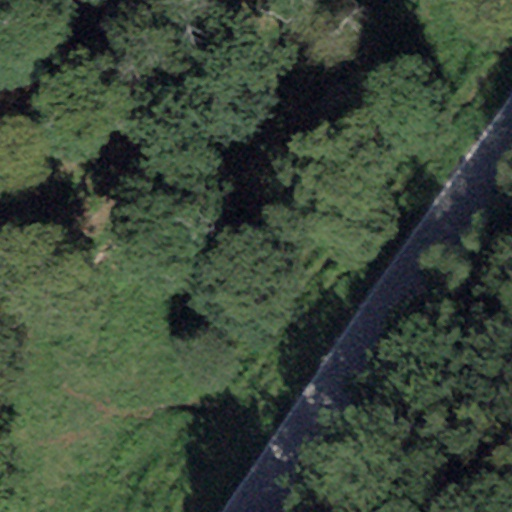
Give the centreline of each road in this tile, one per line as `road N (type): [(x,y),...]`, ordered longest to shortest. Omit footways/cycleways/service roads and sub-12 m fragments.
road 1 (track): [(338,0),(0,386)]
road 2 (tertiary): [(237,511),(511,134)]
